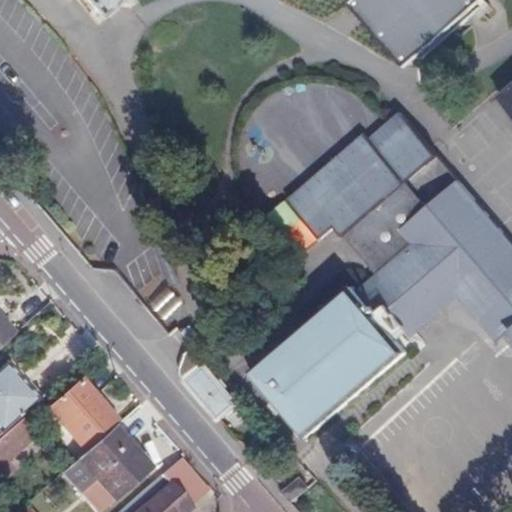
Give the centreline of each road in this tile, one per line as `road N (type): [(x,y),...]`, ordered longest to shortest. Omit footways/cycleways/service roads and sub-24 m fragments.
road 1 (tertiary): [(173,415),(8,229)]
road 2 (tertiary): [(173,415),(262,509)]
